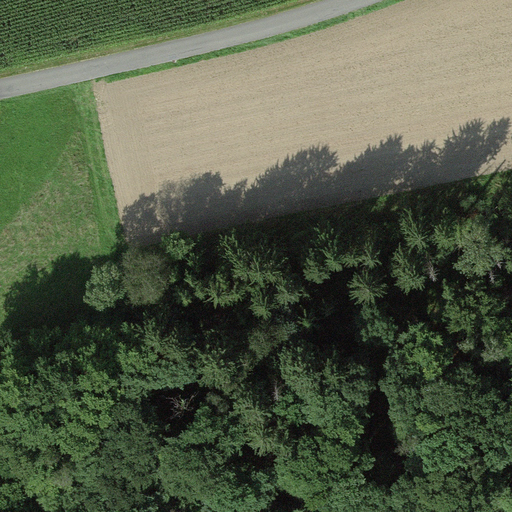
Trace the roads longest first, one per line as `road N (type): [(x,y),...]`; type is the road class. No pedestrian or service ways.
road 1 (track): [(479,511),(336,485),(114,460),(0,469)]
road 2 (unclassified): [(0,68),(304,0)]
